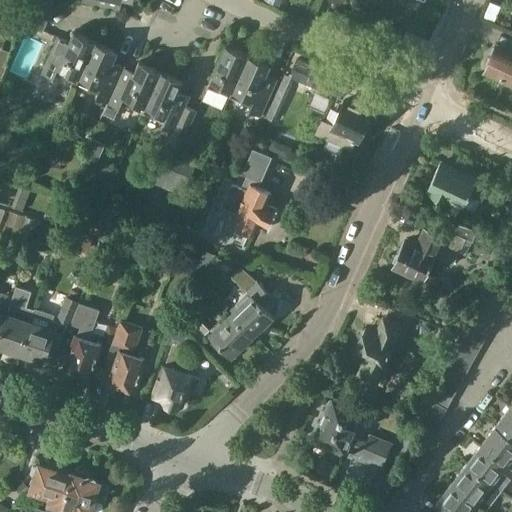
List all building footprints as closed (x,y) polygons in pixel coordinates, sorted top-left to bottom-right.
[(132,0),(79,0),(79,2),(117,11),(119,0),(124,0),(132,2),(132,0)] [(279,8),(283,0),(282,0),(263,0),(263,1),(279,8)] [(0,27),(12,30),(19,5),(0,1),(0,27)] [(30,8),(24,21),(24,23),(43,32),(53,11),(51,10),(32,6),(31,6),(30,8)] [(77,84),(95,42),(71,32),(67,42),(57,38),(41,73),(53,79),(55,74),(77,84)] [(117,52),(95,42),(77,84),(98,93),(96,98),(107,103),(123,67),(113,62),(117,52)] [(0,77),(1,78),(1,77),(0,76),(0,73),(4,63),(7,64),(11,48),(0,44),(0,77)] [(229,96),(247,55),(224,45),(206,86),(229,96)] [(510,53),(495,46),(484,70),(503,79),(502,82),(511,86),(511,50),(510,53)] [(247,55),(229,96),(250,105),(248,110),(260,116),(276,79),(265,75),(270,64),(247,55)] [(297,57),(290,77),(286,75),(267,119),(274,122),(294,77),(327,91),(333,77),(314,69),(316,64),(297,57)] [(123,67),(107,103),(103,114),(114,119),(121,104),(143,113),(161,71),(137,61),(133,71),(123,67)] [(161,71),(143,113),(164,122),(161,127),(173,132),(184,106),(189,96),(177,91),(182,80),(161,71)] [(333,77),(327,91),(340,97),(347,83),(333,77)] [(333,127),(322,122),(317,134),(352,149),(356,140),(359,141),(372,112),(345,100),(333,127)] [(184,106),(173,132),(168,142),(180,147),(195,111),(184,106)] [(81,165),(93,170),(105,144),(93,138),(81,165)] [(269,150),(278,154),(279,153),(281,148),(280,142),(278,141),(273,139),(269,149),(269,150)] [(233,183),(222,207),(237,213),(232,224),(254,234),(259,222),(269,227),(271,222),(273,223),(276,215),(274,214),(277,208),(266,203),(271,193),(253,185),(256,179),(261,181),(271,156),(254,148),(243,174),(247,176),(242,188),(233,183)] [(166,156),(159,172),(182,182),(189,166),(166,156)] [(477,177),(442,161),(429,189),(434,192),(432,195),(444,201),(447,197),(477,212),(487,189),(506,198),(511,186),(493,177),(488,188),(475,182),(477,177)] [(23,210),(31,188),(19,184),(11,206),(23,210)] [(37,230),(40,219),(10,211),(7,221),(37,230)] [(92,223),(88,233),(100,238),(104,228),(92,223)] [(450,241),(444,238),(444,237),(426,229),(418,246),(406,241),(395,266),(425,280),(436,256),(453,264),(459,252),(466,255),(473,241),(474,237),(504,246),(506,238),(477,229),(459,223),(453,225),(454,233),(450,241)] [(250,294),(231,313),(253,335),(273,316),(263,306),(272,297),(257,282),(240,267),(231,276),(250,294)] [(30,290),(15,285),(0,328),(0,345),(18,352),(29,321),(33,309),(25,306),(30,290)] [(0,328),(15,285),(14,285),(11,295),(0,291),(0,328)] [(482,296),(504,308),(509,297),(488,285),(482,296)] [(72,289),(69,296),(77,299),(80,292),(72,289)] [(504,308),(482,296),(476,306),(498,318),(504,308)] [(69,325),(79,303),(65,298),(58,321),(69,325)] [(76,335),(65,367),(77,371),(78,373),(85,376),(88,374),(91,375),(101,344),(90,340),(100,310),(79,303),(69,325),(80,329),(77,336),(76,335)] [(175,314),(199,340),(210,330),(185,304),(175,314)] [(476,306),(470,316),(492,328),(498,318),(476,306)] [(253,335),(231,313),(209,334),(231,356),(253,335)] [(470,316),(465,326),(486,338),(492,328),(470,316)] [(377,334),(366,329),(351,362),(365,368),(368,361),(384,368),(402,326),(384,318),(377,334)] [(143,328),(120,320),(111,347),(120,350),(109,382),(134,390),(145,358),(133,355),(143,328)] [(52,329),(29,321),(18,352),(42,360),(52,329)] [(465,326),(459,337),(481,349),(486,338),(465,326)] [(459,337),(453,347),(475,359),(481,349),(459,337)] [(173,342),(165,364),(154,395),(162,398),(165,403),(175,407),(180,404),(185,388),(194,392),(199,377),(177,369),(184,346),(173,342)] [(453,347),(448,357),(469,369),(475,359),(453,347)] [(448,357),(442,367),(463,379),(469,369),(448,357)] [(463,379),(442,367),(436,378),(458,390),(463,379)] [(458,390),(436,378),(430,388),(452,400),(458,390)] [(430,388),(425,398),(446,410),(452,400),(430,388)] [(364,409),(333,396),(315,439),(345,452),(346,449),(361,456),(360,459),(382,468),(392,443),(370,434),(366,443),(352,437),(364,409)] [(446,410),(425,398),(419,409),(441,421),(446,410)] [(511,405),(511,404),(496,424),(511,435),(511,405)] [(441,421),(419,409),(413,419),(435,431),(441,421)] [(511,456),(511,435),(496,424),(481,443),(508,463),(511,456)] [(502,489),(511,477),(502,470),(508,463),(481,443),(467,462),(500,488),(502,489)] [(44,511),(54,511),(58,503),(62,505),(70,479),(69,478),(70,473),(39,462),(38,466),(36,465),(32,467),(30,472),(32,475),(34,476),(30,489),(51,496),(44,511)] [(502,489),(500,488),(467,462),(452,481),(485,507),(487,508),(502,489)] [(71,473),(70,473),(69,478),(70,479),(62,505),(58,503),(54,511),(66,511),(68,508),(79,511),(88,511),(94,497),(103,501),(109,486),(99,483),(99,481),(96,480),(94,477),(89,476),(86,477),(83,476),(84,472),(75,469),(74,473),(71,472),(71,473)] [(481,511),(485,507),(452,481),(436,502),(442,506),(436,511),(481,511)] [(0,503),(0,511),(6,511),(8,509),(0,503)]
